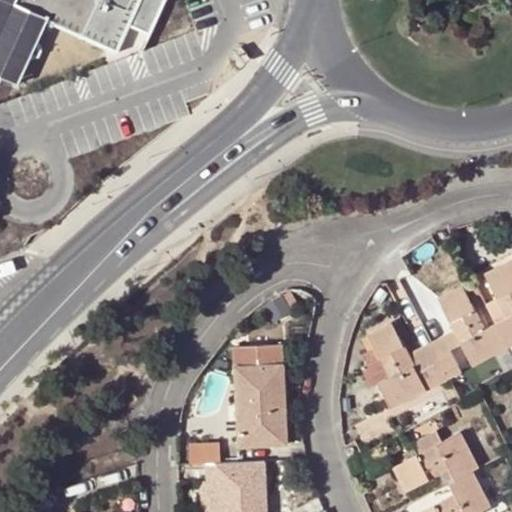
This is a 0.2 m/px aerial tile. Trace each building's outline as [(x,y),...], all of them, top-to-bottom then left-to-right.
[(0,0),(0,73),(20,82),(31,58),(37,61),(41,60),(45,50),(44,46),(37,43),(47,21),(78,35),(85,33),(99,0),(0,0)] [(99,0),(85,33),(78,35),(117,52),(128,26),(148,34),(164,0),(99,0)] [(507,347),(511,344),(511,258),(484,273),(505,317),(495,323),(507,347)] [(455,330),(461,343),(472,365),(507,347),(495,323),(484,329),(461,284),(438,296),(455,330)] [(447,378),(429,343),(408,353),(390,321),(366,332),(378,356),(389,378),(378,383),(390,407),(447,378)] [(450,348),(461,343),(455,330),(444,335),(450,348)] [(447,378),(461,371),(450,348),(444,335),(429,343),(447,378)] [(284,444),(281,345),(234,346),(238,446),(284,444)] [(378,383),(389,378),(378,356),(360,365),(367,380),(378,383)] [(460,430),(441,440),(423,450),(393,466),(404,490),(429,478),(449,468),(454,479),(471,469),(479,466),(460,430)] [(417,439),(423,450),(441,440),(435,430),(417,439)] [(392,438),(359,455),(365,468),(398,450),(392,438)] [(189,463),(205,461),(219,461),(218,441),(188,443),(189,463)] [(265,511),(263,458),(219,461),(205,461),(206,480),(214,480),(215,511),(265,511)] [(454,479),(449,468),(429,478),(435,489),(448,482),(454,479)] [(493,511),(471,469),(454,479),(448,482),(454,494),(418,511),(493,511)] [(215,511),(214,480),(206,480),(200,481),(201,511),(215,511)]
